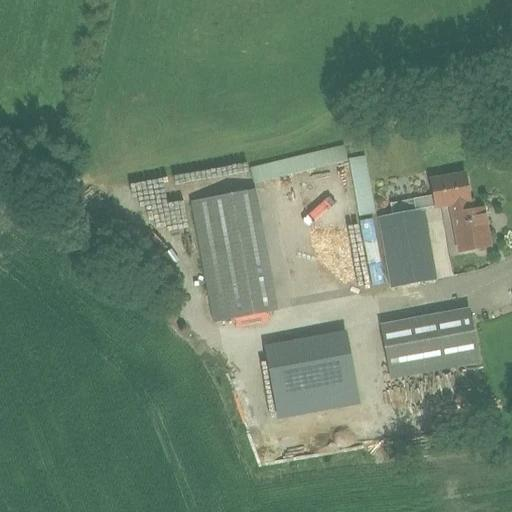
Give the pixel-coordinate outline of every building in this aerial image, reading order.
[(260,189),(352,166),(347,148),(256,171),(260,189)] [(354,163),(363,219),(379,217),(369,160),(354,163)] [(277,310),(255,191),(195,202),(217,321),(277,310)] [(496,238),(498,246),(501,245),(502,251),(499,251),(503,271),(511,269),(511,196),(500,198),(501,202),(489,204),(493,224),(504,222),(507,236),(496,238)] [(423,209),(378,219),(392,289),(437,280),(423,209)] [(341,287),(338,269),(331,270),(330,264),(304,268),(307,291),(341,287)] [(384,330),(394,380),(480,361),(469,311),(384,330)] [(320,367),(368,362),(364,321),(316,326),(320,367)]
